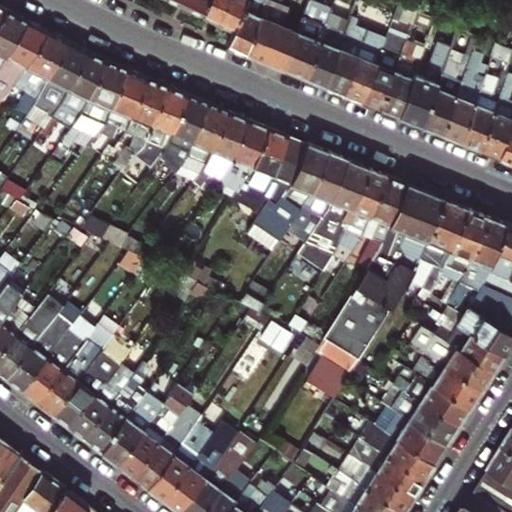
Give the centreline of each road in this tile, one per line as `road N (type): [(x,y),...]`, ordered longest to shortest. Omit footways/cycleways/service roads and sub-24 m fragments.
road 1 (tertiary): [(511,191),(57,0)]
road 2 (residential): [(140,511),(0,404)]
road 3 (residential): [(511,386),(432,511)]
